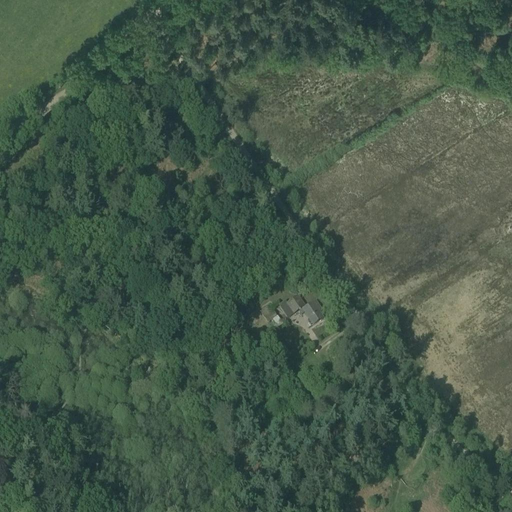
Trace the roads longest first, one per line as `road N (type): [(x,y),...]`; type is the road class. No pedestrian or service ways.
road 1 (unclassified): [(415,399),(160,29),(166,0)]
road 2 (track): [(158,12),(92,72),(0,134)]
road 3 (track): [(511,494),(415,399)]
